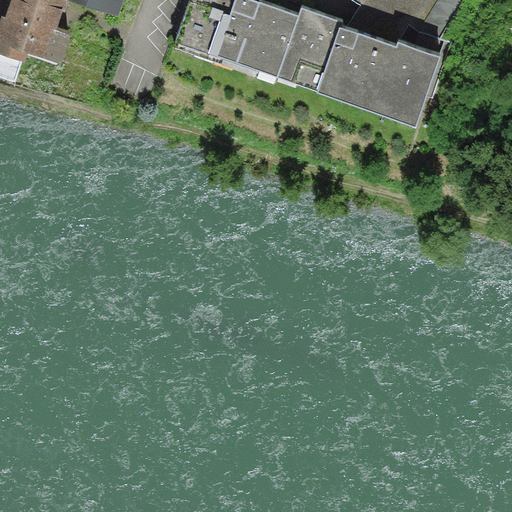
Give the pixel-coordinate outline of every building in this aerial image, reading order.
[(6,0),(0,20),(0,45),(44,60),(63,0),(6,0)] [(69,0),(118,17),(123,0),(69,0)] [(284,0),(174,0),(161,42),(260,74),(284,0)] [(352,18),(296,0),(284,0),(260,74),(327,95),(352,18)] [(360,0),(432,39),(453,0),(360,0)] [(432,44),(352,18),(327,95),(407,121),(432,44)]
